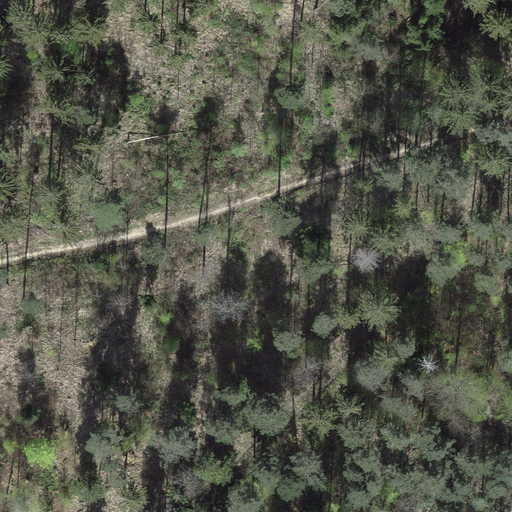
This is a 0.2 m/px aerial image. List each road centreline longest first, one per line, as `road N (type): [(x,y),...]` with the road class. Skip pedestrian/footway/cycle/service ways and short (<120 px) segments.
road 1 (track): [(0,261),(168,223),(511,115)]
road 2 (track): [(189,511),(326,379),(511,161)]
